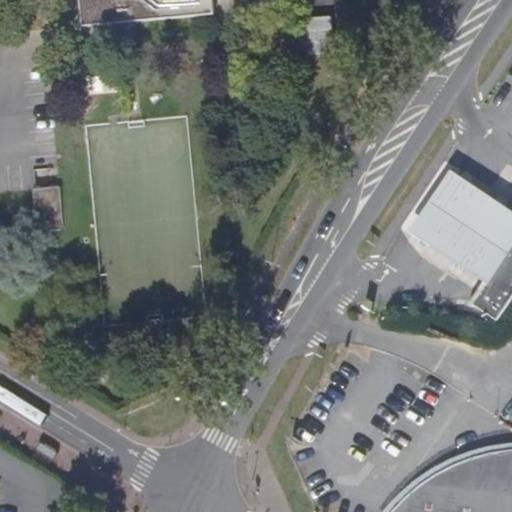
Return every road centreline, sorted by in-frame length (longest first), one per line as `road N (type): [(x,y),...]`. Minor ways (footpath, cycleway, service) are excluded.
road 1 (secondary): [(491,0),(322,256),(191,496)]
road 2 (secondary): [(0,384),(191,496)]
